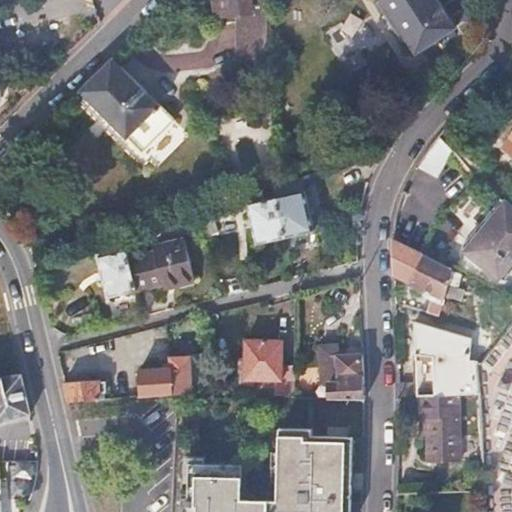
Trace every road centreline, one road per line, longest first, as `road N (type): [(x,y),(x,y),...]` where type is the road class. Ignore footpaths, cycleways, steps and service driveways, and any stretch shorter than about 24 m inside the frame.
road 1 (residential): [(381,511),(380,266),(395,174),(508,26),(506,0)]
road 2 (primary): [(63,467),(23,297),(0,236)]
road 3 (residential): [(144,0),(0,144)]
